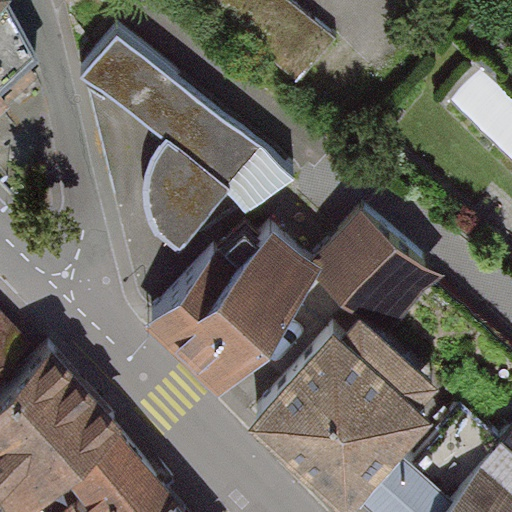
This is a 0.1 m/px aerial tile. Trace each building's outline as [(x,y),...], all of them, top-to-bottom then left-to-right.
[(0,0),(0,108),(36,67),(7,18),(13,10),(4,0),(0,0)] [(336,20),(308,0),(209,0),(301,67),(336,20)] [(297,160),(120,20),(87,64),(166,127),(158,140),(153,152),(151,165),(149,178),(150,191),(153,202),(157,214),(161,222),(182,240),(230,179),(249,195),(297,160)] [(447,263),(362,187),(312,245),(324,254),(316,263),(362,301),(392,328),(437,276),(447,263)] [(150,308),(219,372),(316,263),(324,254),(312,245),(274,208),(246,237),(230,222),(150,308)] [(511,418),(511,341),(437,276),(392,328),(441,370),(437,375),(500,431),(511,418)] [(0,299),(0,362),(31,335),(0,299)] [(333,313),(252,405),(352,494),(363,481),(435,401),(423,391),(437,375),(441,370),(392,328),(362,301),(344,322),(333,313)] [(123,411),(52,330),(0,379),(0,506),(4,511),(13,511),(70,463),(123,411)] [(435,401),(363,481),(395,511),(428,511),(500,431),(437,375),(423,391),(435,401)] [(175,477),(123,411),(70,463),(91,487),(76,501),(85,511),(133,511),(171,481),(175,477)] [(511,511),(511,418),(500,431),(428,511),(511,511)] [(200,511),(171,481),(133,511),(200,511)] [(71,495),(50,511),(85,511),(76,501),(71,495)]
